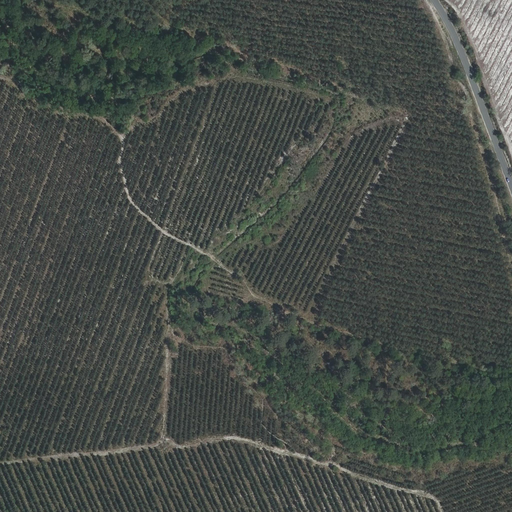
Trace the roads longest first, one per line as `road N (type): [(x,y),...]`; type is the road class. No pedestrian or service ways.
road 1 (track): [(300,454),(251,441),(163,440),(0,464)]
road 2 (tertiary): [(434,0),(511,185)]
